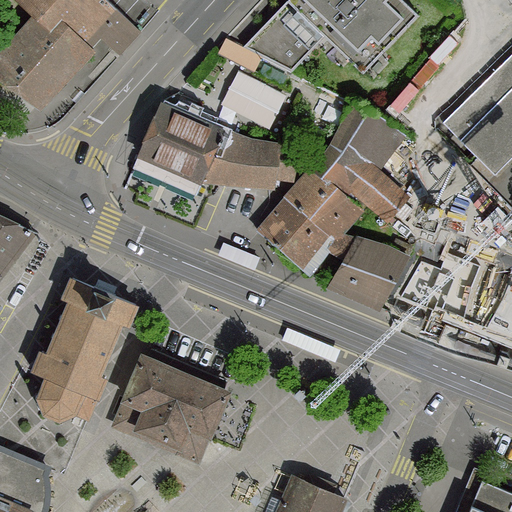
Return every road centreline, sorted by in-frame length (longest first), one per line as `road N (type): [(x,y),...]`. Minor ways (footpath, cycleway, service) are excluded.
road 1 (primary): [(0,178),(511,394)]
road 2 (tertiary): [(445,368),(170,256),(67,204)]
road 3 (tertiary): [(216,0),(109,121),(67,204)]
road 4 (residential): [(386,511),(445,368)]
